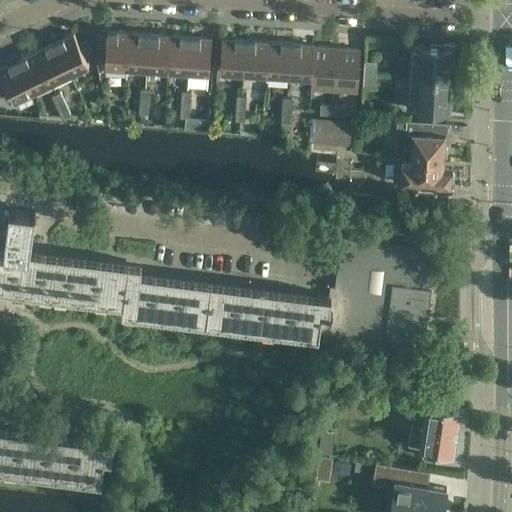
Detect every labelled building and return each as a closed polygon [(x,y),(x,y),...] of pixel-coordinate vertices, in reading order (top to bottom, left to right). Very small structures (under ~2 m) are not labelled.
[(126,67),(128,32),(107,31),(106,37),(98,36),(97,49),(106,50),(105,65),(126,67)] [(74,32),(54,42),(69,73),(89,64),(84,55),(92,51),(86,40),(79,43),(74,32)] [(147,68),(149,33),(128,32),(126,67),(147,68)] [(167,69),(169,35),(149,33),(147,68),(167,69)] [(188,71),(190,36),(169,35),(167,69),(188,71)] [(212,37),(190,36),(188,71),(209,72),(212,37)] [(243,72),(245,40),(222,38),(220,70),(243,72)] [(266,73),(268,41),(245,40),(243,72),(266,73)] [(289,75),(291,42),(268,41),(266,73),(289,75)] [(69,73),(54,42),(36,51),(51,82),(69,73)] [(311,76),(313,46),(314,46),(315,44),(291,42),(289,75),(311,76)] [(443,47),(411,44),(409,76),(449,79),(450,63),(453,63),(455,44),(445,44),(443,47)] [(337,47),(314,46),(313,46),(311,76),(310,88),(334,89),(337,47)] [(358,91),(360,49),(337,47),(334,89),(358,91)] [(51,82),(36,51),(17,60),(32,91),(51,82)] [(32,91),(17,60),(0,67),(0,73),(13,100),(32,91)] [(376,62),(364,61),(364,73),(376,74),(376,62)] [(375,86),(376,74),(364,73),(363,85),(375,86)] [(448,94),(449,79),(409,76),(407,108),(439,110),(440,113),(450,114),(451,94),(448,94)] [(150,89),(145,88),(141,88),(140,101),(149,101),(150,89)] [(60,91),(56,93),(52,95),(57,107),(66,103),(60,91)] [(191,91),(187,91),(182,91),(181,103),(190,104),(191,91)] [(246,95),(243,94),(237,94),(236,107),(245,107),(246,95)] [(292,98),(287,97),(283,97),(282,110),(291,110),(292,98)] [(148,114),(149,101),(140,101),(139,113),(148,114)] [(71,114),(66,103),(57,107),(63,118),(71,114)] [(189,117),(190,104),(181,103),(180,116),(189,117)] [(332,114),(333,105),(320,104),(320,113),(332,114)] [(346,106),(333,105),(332,114),(345,115),(346,106)] [(245,120),(245,107),(236,107),(236,120),(245,120)] [(290,123),(291,110),(282,110),(281,123),(290,123)] [(350,140),(351,122),(351,120),(315,118),(314,138),(350,140)] [(406,119),(403,157),(444,160),(444,157),(447,156),(447,148),(444,146),(445,135),(446,135),(447,122),(406,119)] [(371,124),(356,123),(356,135),(370,136),(371,124)] [(451,168),(443,167),(444,160),(403,157),(402,182),(413,183),(413,189),(436,190),(436,185),(450,186),(450,182),(453,181),(454,173),(450,172),(451,168)] [(304,215),(310,215),(328,215),(329,201),(305,200),(304,215)] [(140,272),(141,264),(30,250),(35,211),(9,208),(6,232),(5,247),(0,246),(0,287),(13,289),(14,286),(24,287),(23,290),(35,292),(41,292),(41,289),(51,291),(51,294),(69,296),(69,293),(79,294),(79,297),(97,299),(97,296),(107,298),(107,301),(123,303),(122,311),(124,311),(124,308),(134,309),(134,312),(152,314),(152,311),(162,313),(162,316),(179,318),(180,315),(190,316),(189,319),(208,321),(208,318),(218,320),(218,323),(235,325),(236,322),(246,323),(246,326),(263,328),(264,325),(274,327),(273,330),(291,332),(291,329),(301,330),(301,333),(317,335),(322,300),(322,295),(140,272)] [(322,295),(322,300),(317,335),(319,335),(319,331),(321,331),(334,332),(333,343),(423,355),(431,287),(425,286),(430,248),(341,236),(333,296),(329,295),(322,294),(322,295)] [(359,399),(361,382),(331,379),(329,396),(359,399)] [(420,451),(424,456),(439,459),(444,456),(445,450),(452,451),(455,434),(456,434),(457,426),(457,425),(459,408),(427,403),(427,407),(426,411),(415,409),(408,444),(419,446),(419,449),(420,449),(420,451)] [(105,440),(0,426),(0,464),(1,464),(0,467),(18,470),(19,467),(29,468),(28,471),(46,473),(46,470),(56,471),(56,474),(74,477),(74,474),(84,475),(84,478),(101,480),(104,457),(112,458),(114,440),(105,439),(105,440)] [(420,469),(420,468),(376,462),(372,483),(394,487),(390,511),(445,511),(445,509),(443,509),(446,488),(428,485),(418,483),(420,469)]
